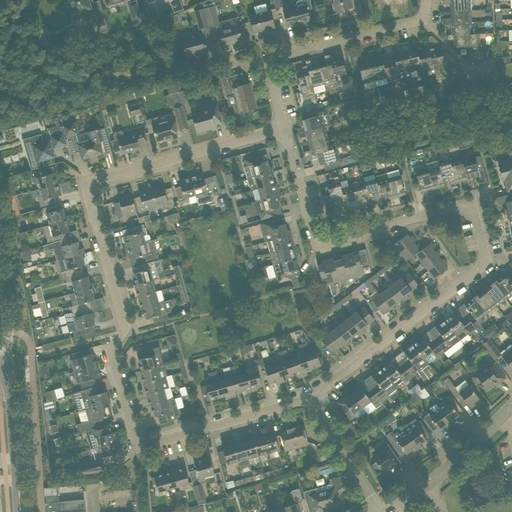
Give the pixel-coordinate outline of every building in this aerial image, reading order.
[(89,12),(95,11),(91,0),(67,0),(72,14),(81,11),(82,17),(83,19),(85,20),(87,20),(89,19),(90,17),(90,15),(89,12)] [(136,0),(128,3),(134,24),(143,22),(141,18),(137,1),(136,0)] [(147,0),(148,3),(156,1),(156,0),(171,0),(172,0),(170,1),(174,13),(183,10),(179,0),(147,0)] [(214,0),(210,0),(202,3),(209,27),(219,24),(214,6),(216,6),(214,0)] [(272,0),(275,8),(282,7),(280,0),(272,0)] [(282,10),(287,27),(310,21),(307,10),(311,8),(309,0),(299,0),(297,1),(294,6),(294,7),(282,10)] [(332,0),(333,3),(332,4),(334,14),(344,11),(344,9),(353,7),(350,0),(332,0)] [(450,4),(450,11),(471,10),(470,0),(442,0),(443,4),(450,4)] [(209,27),(202,3),(192,6),(194,11),(193,11),(198,30),(209,27)] [(253,33),(262,31),(262,33),(275,30),(270,10),(248,16),(253,33)] [(443,19),(444,24),(471,22),(471,10),(450,11),(450,18),(443,19)] [(96,13),(100,28),(106,26),(102,11),(96,13)] [(451,34),(466,33),(472,33),(471,22),(444,24),(444,28),(451,28),(451,34)] [(217,27),(222,46),(241,41),(237,24),(223,28),(223,25),(217,27)] [(197,37),(182,41),(183,48),(186,58),(207,52),(205,42),(202,33),(196,34),(197,37)] [(466,33),(451,34),(451,35),(447,35),(447,40),(453,40),(454,47),(467,47),(466,33)] [(472,33),(466,33),(467,47),(479,46),(479,39),(486,38),(485,33),(472,33)] [(421,73),(433,70),(434,70),(433,68),(429,49),(428,43),(423,44),(424,51),(418,53),(421,69),(421,73)] [(410,72),(421,69),(418,53),(417,50),(409,52),(408,44),(403,45),(410,72)] [(411,79),(410,72),(403,45),(398,47),(400,54),(393,56),(394,59),(399,78),(398,79),(399,82),(411,79)] [(429,49),(433,68),(445,65),(442,52),(435,54),(433,48),(429,49)] [(333,53),(328,55),(335,81),(337,86),(348,83),(342,59),(335,61),(333,53)] [(375,81),(386,78),(387,78),(382,59),(381,58),(374,60),(373,53),(369,54),(375,81)] [(363,84),(375,81),(369,54),(363,55),(365,62),(358,64),(363,84)] [(387,81),(398,79),(399,78),(394,59),(387,60),(385,54),(380,55),(381,58),(382,59),(387,78),(386,78),(387,81)] [(325,63),(318,65),(324,84),(335,81),(328,55),(324,56),(325,63)] [(502,57),(497,57),(497,67),(510,63),(509,57),(502,57)] [(306,66),(311,84),(312,87),(313,87),(324,84),(318,65),(312,66),(310,60),(305,61),(306,66)] [(434,70),(433,70),(437,87),(438,87),(443,86),(441,79),(448,77),(445,65),(433,68),(434,70)] [(296,75),(299,87),(311,84),(306,66),(302,67),(303,73),(296,75)] [(256,107),(249,83),(236,87),(233,75),(221,79),(226,97),(235,94),(239,112),(242,111),(242,113),(248,112),(248,110),(256,107)] [(311,84),(299,87),(303,100),(310,98),(312,104),(317,103),(313,87),(312,87),(311,84)] [(501,87),(505,97),(511,95),(507,85),(501,87)] [(407,91),(402,92),(402,93),(404,98),(409,97),(415,95),(414,89),(407,91)] [(184,90),(179,92),(179,95),(182,104),(187,103),(185,93),(184,90)] [(182,104),(179,95),(179,92),(164,96),(166,103),(173,107),(178,122),(186,120),(181,104),(182,104)] [(363,101),(364,106),(379,103),(378,97),(363,101)] [(191,114),(194,123),(196,133),(211,129),(210,126),(222,123),(216,103),(199,108),(200,111),(191,114)] [(127,107),(129,116),(142,113),(139,104),(127,107)] [(324,126),(321,115),(327,113),(325,107),(318,109),(315,110),(313,110),(305,113),(307,118),(303,120),(305,127),(297,129),(298,134),(324,126)] [(342,114),(344,120),(351,118),(350,112),(342,114)] [(145,120),(148,134),(154,132),(156,142),(169,138),(169,141),(178,138),(173,119),(159,123),(157,117),(145,120)] [(97,156),(96,155),(102,153),(99,142),(103,141),(99,128),(85,132),(88,140),(78,143),(75,134),(78,133),(75,121),(62,125),(65,136),(66,136),(70,153),(79,151),(81,159),(89,157),(89,159),(97,156)] [(306,136),(308,143),(328,137),(324,126),(298,134),(299,138),(306,136)] [(41,134),(22,139),(30,170),(44,166),(43,166),(41,161),(54,157),(52,148),(53,148),(54,148),(66,145),(63,132),(61,127),(49,130),(50,136),(51,140),(49,141),(49,140),(43,142),(41,134)] [(110,140),(111,143),(113,152),(120,150),(121,154),(140,149),(139,145),(148,142),(144,129),(130,132),(130,134),(124,136),(123,131),(121,130),(114,132),(112,134),(114,139),(110,140)] [(304,157),(310,155),(331,149),(331,148),(328,137),(308,143),(310,150),(303,152),(304,157)] [(454,140),(445,143),(446,146),(446,149),(456,146),(454,140)] [(310,155),(304,157),(306,161),(318,158),(320,165),(325,164),(327,170),(340,166),(356,162),(354,155),(339,159),(336,147),(331,148),(331,149),(310,155)] [(413,151),(415,157),(423,155),(421,149),(413,151)] [(474,156),(462,160),(469,186),(474,185),(472,178),(479,176),(477,169),(483,167),(480,156),(474,157),(474,156)] [(247,179),(253,177),(273,172),(271,167),(269,168),(267,161),(258,163),(257,157),(245,160),(246,166),(244,167),(247,179)] [(437,163),(438,166),(439,166),(443,182),(450,181),(452,187),(457,186),(456,183),(451,163),(450,159),(437,163)] [(462,160),(451,163),(456,183),(462,181),(464,188),(469,186),(462,160)] [(505,182),(507,192),(511,190),(511,160),(498,165),(502,181),(505,180),(506,182),(505,182)] [(359,165),(360,170),(369,168),(368,162),(359,165)] [(439,166),(438,166),(427,169),(434,196),(440,194),(438,187),(444,185),(443,182),(439,166)] [(37,182),(39,189),(58,183),(55,172),(48,174),(46,168),(31,173),(33,183),(37,182)] [(434,196),(427,169),(415,172),(421,192),(427,190),(429,197),(434,196)] [(231,170),(225,172),(227,184),(234,182),(231,170)] [(253,177),(247,179),(250,190),(253,190),(257,188),(257,189),(273,184),(271,177),(274,177),(273,172),(253,177)] [(193,176),(190,176),(195,195),(196,199),(203,197),(206,196),(207,196),(214,194),(220,192),(221,192),(217,179),(204,183),(203,180),(201,173),(193,176)] [(400,175),(388,178),(395,205),(400,204),(398,197),(405,195),(400,175)] [(195,195),(190,176),(179,179),(181,186),(174,188),(178,204),(189,201),(188,197),(195,195)] [(327,186),(331,198),(343,195),(342,191),(338,176),(333,178),(334,184),(327,186)] [(388,178),(377,181),(382,201),(388,200),(390,206),(395,205),(388,178)] [(14,189),(12,179),(4,181),(7,192),(14,189)] [(363,182),(364,185),(365,184),(370,202),(376,200),(378,207),(383,205),(382,201),(377,181),(376,179),(363,182)] [(58,183),(39,189),(41,196),(37,197),(40,207),(56,203),(54,197),(61,195),(58,183)] [(279,195),(276,183),(273,184),(257,189),(260,200),(260,201),(279,195)] [(364,185),(353,188),(360,215),(366,213),(364,206),(370,204),(370,202),(365,184),(364,185)] [(155,186),(150,187),(156,209),(163,207),(162,206),(166,205),(167,206),(173,204),(172,198),(174,197),(171,187),(164,189),(163,185),(155,187),(155,186)] [(156,209),(150,187),(146,189),(146,190),(139,192),(140,196),(134,198),(138,213),(144,212),(144,211),(148,210),(149,211),(156,209)] [(343,195),(347,211),(353,209),(355,216),(360,215),(353,188),(342,191),(343,195)] [(126,194),(126,195),(118,198),(119,202),(113,203),(115,209),(118,219),(128,216),(129,217),(137,214),(131,193),(126,194)] [(242,193),(234,195),(235,199),(234,199),(236,207),(242,205),(240,198),(243,197),(242,193)] [(272,210),(280,208),(278,201),(281,200),(279,195),(260,201),(260,200),(254,202),(258,214),(260,220),(273,216),(272,210)] [(348,214),(347,211),(343,195),(331,198),(334,211),(341,209),(343,215),(348,214)] [(20,214),(15,196),(6,198),(11,217),(20,214)] [(46,213),(49,225),(68,220),(67,215),(64,216),(62,209),(59,209),(58,204),(42,208),(44,214),(46,213)] [(172,214),(175,224),(180,222),(180,221),(179,216),(178,212),(172,214)] [(148,215),(138,218),(139,223),(145,222),(150,221),(148,215)] [(50,237),(52,243),(67,238),(66,233),(69,232),(67,225),(69,224),(68,220),(49,225),(53,237),(50,237)] [(286,231),(284,224),(276,226),(274,220),(259,224),(264,242),(267,241),(272,240),(290,235),(289,230),(286,231)] [(123,237),(126,247),(150,241),(149,235),(147,235),(144,224),(128,228),(130,235),(123,237)] [(240,230),(242,237),(249,235),(247,228),(240,230)] [(189,251),(183,231),(178,233),(184,252),(189,251)] [(400,253),(413,243),(416,241),(412,236),(410,238),(407,234),(393,244),(400,253)] [(293,246),(290,235),(272,240),(267,241),(270,253),(275,251),(275,252),(291,247),(293,246)] [(55,248),(58,259),(83,252),(82,248),(80,249),(78,242),(69,244),(67,238),(52,243),(53,249),(55,248)] [(150,241),(126,247),(129,259),(136,257),(138,263),(147,261),(153,259),(158,258),(153,240),(150,241)] [(415,254),(421,262),(434,252),(432,249),(434,247),(431,242),(422,249),(415,254)] [(52,243),(43,245),(45,251),(53,249),(52,243)] [(406,261),(415,254),(422,249),(418,244),(416,246),(413,243),(400,253),(406,261)] [(254,258),(250,246),(245,248),(248,259),(251,258),(254,258)] [(270,253),(273,264),(297,258),(293,246),(291,247),(275,252),(275,251),(270,253)] [(353,253),(347,255),(353,278),(352,278),(354,283),(358,282),(357,277),(363,275),(361,267),(369,264),(365,249),(357,251),(357,250),(353,251),(353,253)] [(421,262),(427,271),(441,260),(438,257),(440,255),(437,250),(434,252),(421,262)] [(61,277),(67,276),(83,271),(81,266),(84,265),(82,258),(85,257),(83,252),(58,259),(62,271),(60,272),(61,277)] [(340,255),(336,256),(344,286),(346,285),(345,280),(352,278),(353,278),(347,255),(341,256),(340,255)] [(333,258),(327,260),(333,283),(341,281),(342,286),(344,286),(336,256),(333,257),(333,258)] [(244,260),(247,272),(253,270),(255,270),(251,258),(248,259),(247,259),(244,260)] [(298,271),(296,264),(298,263),(297,258),(273,264),(273,265),(272,265),(275,277),(277,276),(279,282),(291,279),(289,273),(298,271)] [(441,260),(427,271),(434,279),(447,269),(444,265),(447,263),(443,259),(441,260)] [(333,283),(327,260),(321,262),(320,260),(316,261),(323,286),(329,284),(332,296),(336,295),(333,283)] [(133,273),(136,284),(136,285),(152,280),(152,281),(158,279),(153,261),(142,264),(143,270),(133,273)] [(389,263),(382,268),(385,272),(392,266),(389,263)] [(382,268),(375,274),(377,277),(385,272),(382,268)] [(253,270),(247,272),(249,279),(255,277),(253,270)] [(71,281),(74,292),(93,287),(92,283),(89,283),(87,276),(84,277),(83,271),(67,276),(69,282),(71,281)] [(408,272),(401,278),(411,291),(418,286),(408,272)] [(375,274),(368,279),(370,283),(377,277),(375,274)] [(503,275),(493,283),(506,299),(511,294),(511,287),(506,279),(503,275)] [(401,278),(393,283),(406,300),(409,297),(407,295),(411,291),(401,278)] [(370,283),(368,279),(364,282),(372,294),(369,296),(382,313),(389,308),(379,294),(370,283)] [(134,285),(137,297),(155,292),(152,281),(152,280),(136,285),(136,284),(134,285)] [(393,283),(386,289),(397,302),(401,299),(403,302),(406,300),(393,283)] [(493,283),(484,290),(496,306),(506,299),(493,283)] [(178,290),(180,297),(184,296),(181,284),(176,286),(174,286),(176,291),(178,290)] [(70,306),(71,312),(91,306),(90,301),(94,300),(92,293),(94,292),(93,287),(74,292),(76,299),(71,300),(72,306),(70,306)] [(386,289),(379,294),(389,308),(391,311),(395,308),(393,306),(397,302),(386,289)] [(484,290),(474,297),(486,314),(496,306),(484,290)] [(141,308),(143,308),(143,307),(158,303),(155,292),(137,297),(141,308)] [(345,297),(338,302),(340,306),(347,300),(345,297)] [(486,314),(474,297),(464,305),(479,325),(484,322),(480,318),(486,314)] [(143,307),(143,308),(146,319),(167,313),(163,301),(158,303),(143,307)] [(338,302),(330,308),(333,311),(340,306),(338,302)] [(91,306),(71,312),(73,318),(75,318),(79,329),(95,325),(93,318),(95,317),(94,312),(93,312),(91,306)] [(363,306),(356,312),(367,325),(374,319),(363,306)] [(330,308),(323,313),(326,317),(333,311),(330,308)] [(355,313),(349,317),(362,334),(365,331),(363,329),(367,325),(356,312),(355,313)] [(323,313),(315,319),(318,323),(326,317),(323,313)] [(454,313),(444,320),(455,334),(463,328),(466,332),(474,326),(466,315),(459,320),(454,313)] [(349,317),(342,323),(352,336),(356,333),(358,336),(362,334),(349,317)] [(506,319),(496,326),(499,331),(509,323),(507,321),(506,319)] [(434,340),(442,350),(450,345),(451,346),(451,347),(460,340),(455,334),(444,320),(435,327),(440,335),(434,340)] [(342,323),(335,328),(347,345),(350,342),(348,340),(352,336),(342,323)] [(485,341),(486,341),(489,338),(499,331),(496,326),(494,323),(480,333),(485,341)] [(327,334),(337,347),(338,348),(342,344),(344,347),(347,345),(335,328),(327,334)] [(174,334),(165,337),(168,346),(177,344),(176,342),(174,334)] [(337,347),(327,334),(320,339),(330,353),(337,347)] [(422,337),(412,344),(427,364),(428,363),(435,358),(434,356),(442,350),(434,340),(428,345),(422,337)] [(481,344),(484,347),(494,360),(501,354),(489,338),(486,341),(485,341),(481,344)] [(251,344),(239,347),(240,353),(241,353),(253,350),(251,344)] [(406,355),(400,360),(410,375),(410,374),(418,369),(420,371),(428,364),(428,363),(427,364),(412,344),(403,351),(406,355)] [(472,356),(484,347),(481,344),(470,353),(472,356)] [(511,345),(511,346),(511,347),(501,356),(511,370),(511,345)] [(138,359),(141,371),(157,366),(157,367),(164,364),(159,347),(151,349),(153,355),(138,359)] [(69,360),(73,372),(98,365),(97,360),(94,361),(92,354),(89,355),(88,349),(72,354),(73,359),(69,360)] [(220,359),(230,356),(228,350),(218,353),(220,359)] [(315,350),(306,354),(311,369),(323,365),(320,358),(318,358),(315,350)] [(306,354),(295,357),(302,375),(307,373),(306,371),(311,369),(306,354)] [(295,357),(285,361),(290,376),(296,374),(297,377),(302,375),(295,357)] [(281,383),(275,365),(273,360),(263,364),(270,383),(275,382),(276,384),(281,383)] [(385,365),(381,368),(396,389),(398,387),(397,385),(406,378),(408,380),(412,377),(410,374),(410,375),(400,360),(393,365),(390,361),(389,362),(389,361),(387,361),(385,363),(384,364),(385,365)] [(285,361),(275,365),(281,383),(286,381),(285,378),(290,376),(285,361)] [(468,376),(469,378),(475,385),(480,382),(487,390),(496,383),(498,384),(505,378),(494,363),(490,365),(478,375),(475,371),(468,376)] [(141,371),(139,371),(143,383),(160,378),(158,370),(165,368),(164,364),(157,367),(157,366),(141,371)] [(98,365),(73,372),(76,384),(80,382),(82,388),(97,384),(96,378),(99,377),(97,370),(99,370),(98,365)] [(230,370),(223,372),(225,379),(231,397),(236,396),(235,393),(240,392),(236,376),(233,366),(229,367),(230,370)] [(246,373),(251,391),(257,390),(256,387),(261,386),(256,367),(245,370),(246,373)] [(377,383),(371,388),(382,403),(389,397),(387,395),(396,389),(381,368),(371,376),(377,383)] [(240,375),(236,376),(240,392),(245,390),(246,393),(251,391),(246,373),(240,375)] [(445,384),(442,381),(439,376),(435,379),(441,387),(445,384)] [(445,384),(456,399),(462,407),(467,404),(470,408),(474,405),(473,403),(479,398),(468,384),(458,392),(447,377),(442,381),(445,384)] [(143,383),(146,394),(163,389),(160,378),(143,383)] [(219,381),(215,382),(219,397),(225,396),(225,399),(231,397),(225,379),(219,381)] [(211,383),(205,385),(208,393),(205,394),(207,401),(219,397),(215,382),(211,383)] [(81,397),(84,410),(109,403),(105,391),(101,392),(99,385),(80,391),(81,397)] [(355,391),(351,394),(362,408),(370,402),(372,404),(379,399),(382,403),(371,388),(364,393),(359,385),(354,389),(355,391)] [(149,406),(151,405),(166,401),(166,400),(163,389),(146,394),(149,406)] [(44,392),(46,402),(52,401),(56,400),(53,390),(44,392)] [(362,408),(351,394),(348,397),(346,395),(336,402),(350,420),(355,416),(354,414),(362,408)] [(449,401),(439,409),(451,424),(454,422),(453,420),(459,415),(456,412),(461,408),(451,395),(446,398),(449,401)] [(151,405),(154,416),(165,413),(167,421),(180,418),(174,398),(166,400),(166,401),(151,405)] [(52,401),(46,402),(45,402),(48,412),(55,411),(52,401)] [(78,432),(92,428),(97,427),(105,425),(103,418),(112,415),(109,403),(84,410),(88,421),(76,425),(78,432)] [(439,409),(436,404),(430,408),(433,413),(429,416),(428,414),(423,417),(433,431),(437,427),(439,430),(445,425),(447,427),(451,424),(439,409)] [(416,426),(406,433),(417,449),(421,446),(420,444),(426,440),(424,438),(429,434),(420,421),(415,424),(416,426)] [(119,441),(116,431),(111,433),(108,424),(105,425),(97,427),(92,428),(97,447),(119,441)] [(286,427),(278,430),(281,439),(284,452),(292,449),(308,445),(307,442),(303,426),(291,429),(287,430),(286,427)] [(351,432),(355,438),(362,434),(358,428),(351,432)] [(417,449),(406,433),(402,428),(393,434),(391,432),(385,436),(398,455),(404,451),(406,454),(412,450),(413,452),(417,449)] [(274,434),(264,437),(268,453),(269,453),(271,459),(279,456),(278,451),(279,450),(277,443),(274,434)] [(259,435),(253,437),(258,456),(268,453),(264,437),(259,438),(259,435)] [(248,441),(243,442),(248,459),(258,456),(253,437),(247,438),(248,441)] [(54,440),(56,446),(62,444),(60,438),(54,440)] [(119,441),(97,447),(103,467),(115,463),(113,455),(114,455),(113,454),(122,451),(119,441)] [(233,445),(234,445),(233,442),(226,444),(227,447),(223,448),(227,465),(238,462),(233,445)] [(243,442),(234,445),(233,445),(238,462),(248,459),(243,442)] [(376,462),(372,464),(375,469),(379,467),(383,472),(389,467),(390,469),(400,462),(394,454),(387,443),(381,448),(375,451),(377,455),(373,458),(376,462)] [(194,462),(199,482),(205,480),(204,477),(214,475),(209,458),(194,462)] [(81,467),(82,474),(100,472),(99,463),(81,467)] [(179,491),(182,501),(184,509),(188,508),(185,496),(185,495),(183,490),(190,488),(184,468),(179,470),(178,467),(172,468),(178,487),(178,486),(179,491)] [(296,467),(289,468),(291,475),(298,473),(296,467)] [(63,468),(55,469),(56,476),(63,475),(63,468)] [(167,490),(178,487),(172,468),(168,470),(169,473),(162,474),(167,490)] [(273,470),(263,473),(264,478),(275,475),(273,470)] [(299,479),(306,481),(309,475),(301,472),(299,479)] [(263,473),(253,476),(254,481),(264,478),(263,473)] [(158,492),(167,490),(162,474),(151,478),(153,485),(155,484),(158,492)] [(303,492),(305,498),(308,511),(312,511),(313,511),(321,511),(322,511),(321,510),(335,506),(333,498),(337,496),(335,492),(345,485),(340,476),(329,479),(330,484),(303,492)] [(244,484),(242,479),(233,481),(233,480),(225,482),(227,488),(244,484)] [(192,486),(197,501),(205,499),(201,483),(192,486)] [(136,508),(135,493),(111,495),(112,509),(136,508)] [(83,496),(59,498),(60,511),(64,511),(84,511),(83,496)] [(308,511),(305,498),(297,500),(298,502),(279,508),(280,511),(308,511)] [(208,511),(204,502),(193,507),(195,511),(208,511)]
